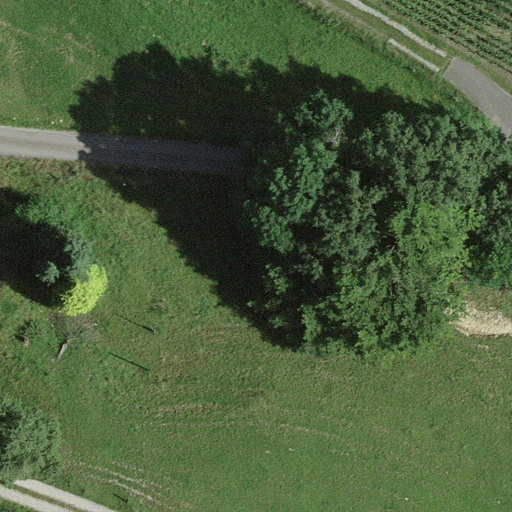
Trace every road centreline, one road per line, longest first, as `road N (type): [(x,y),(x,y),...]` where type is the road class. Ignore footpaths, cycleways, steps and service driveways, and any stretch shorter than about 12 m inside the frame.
road 1 (track): [(0,146),(430,184),(511,176)]
road 2 (track): [(511,131),(319,0)]
